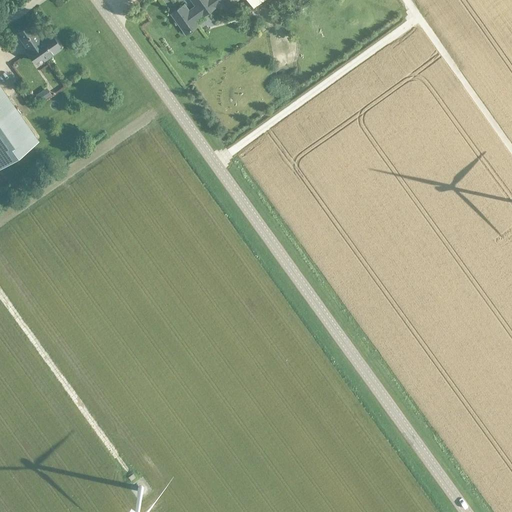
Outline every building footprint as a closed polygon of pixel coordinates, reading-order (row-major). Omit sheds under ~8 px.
[(192,0),(196,6),(189,11),(184,4),(172,13),(186,33),(198,24),(194,19),(202,13),(203,15),(216,6),(215,6),(223,1),(227,6),(235,0),(192,0)] [(241,21),(234,25),(238,32),(245,29),(241,21)] [(39,39),(29,24),(16,33),(27,48),(25,48),(34,61),(42,55),(44,59),(61,48),(54,39),(52,40),(47,33),(39,39)] [(0,164),(36,140),(0,88),(0,164)] [(39,106),(41,109),(51,103),(49,99),(39,106)]
